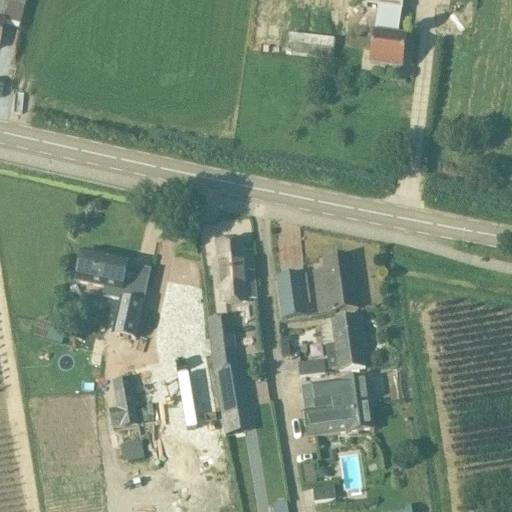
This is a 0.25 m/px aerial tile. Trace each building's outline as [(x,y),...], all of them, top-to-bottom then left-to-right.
[(1,0),(1,4),(9,6),(25,10),(27,0),(1,0)] [(1,4),(0,3),(0,43),(5,21),(9,6),(1,4)] [(397,37),(401,13),(377,9),(375,26),(370,65),(388,67),(388,71),(399,73),(400,71),(402,71),(407,38),(397,37)] [(241,245),(217,247),(222,303),(246,301),(241,245)] [(112,336),(136,341),(146,293),(123,288),(128,263),(83,253),(76,285),(104,291),(102,299),(119,303),(115,321),(112,336)] [(322,263),(325,287),(315,288),(319,317),(335,315),(335,313),(357,310),(350,259),(322,263)] [(283,322),(308,319),(306,308),(310,308),(305,277),(277,281),(283,322)] [(232,318),(210,320),(215,372),(237,370),(232,318)] [(365,370),(359,320),(331,324),(335,349),(327,350),(330,372),(337,371),(338,373),(365,370)] [(280,350),(281,360),(289,359),(288,349),(280,350)] [(324,364),(299,368),(301,380),(326,377),(324,364)] [(108,412),(112,431),(139,427),(131,381),(112,384),(116,411),(108,412)] [(303,414),(304,414),(370,407),(367,382),(339,386),(339,384),(328,386),(300,389),(303,414)] [(370,407),(304,414),(308,440),(346,435),(373,432),(370,407)] [(118,446),(120,463),(142,460),(140,443),(118,446)] [(334,491),(313,493),(315,505),(336,503),(334,491)]
